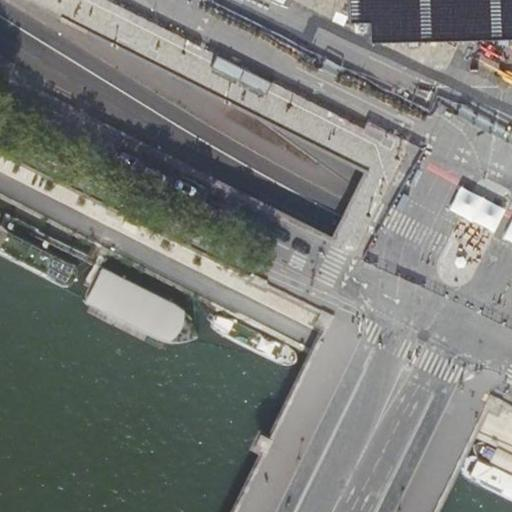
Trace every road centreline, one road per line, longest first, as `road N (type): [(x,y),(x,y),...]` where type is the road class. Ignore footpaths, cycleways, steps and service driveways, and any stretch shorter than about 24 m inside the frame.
road 1 (primary): [(0,25),(67,72),(489,279)]
road 2 (tertiary): [(0,107),(430,324)]
road 3 (primary): [(149,0),(489,279)]
road 4 (primary): [(187,0),(460,138)]
road 5 (primary): [(336,511),(430,324)]
road 6 (primary): [(460,138),(404,244),(430,324)]
